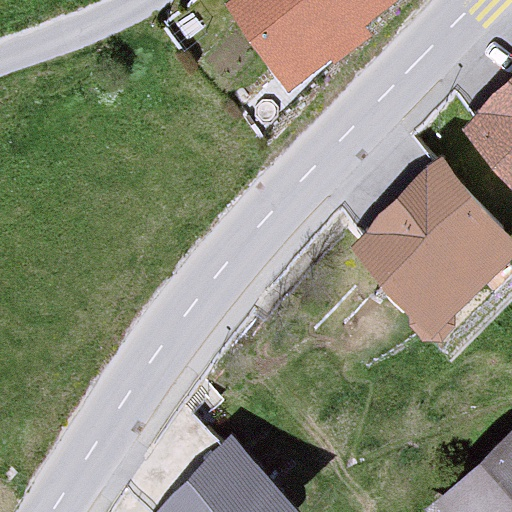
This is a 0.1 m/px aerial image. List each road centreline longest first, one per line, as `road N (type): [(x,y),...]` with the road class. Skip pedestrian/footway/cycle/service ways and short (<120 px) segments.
road 1 (unclassified): [(50,511),(217,271),(478,0)]
road 2 (unclassified): [(0,64),(104,27),(142,0)]
